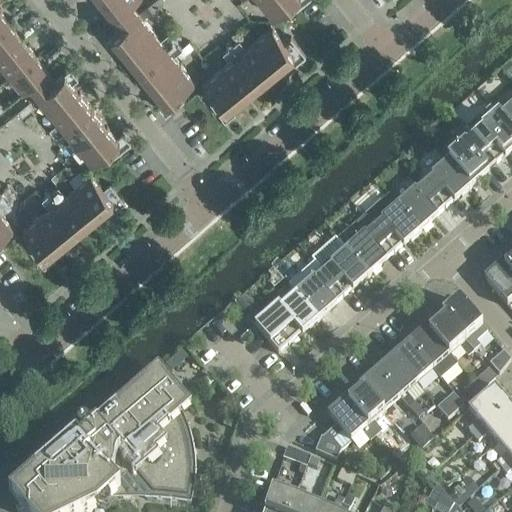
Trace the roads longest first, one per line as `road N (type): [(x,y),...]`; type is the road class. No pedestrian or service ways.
road 1 (residential): [(228,511),(260,417),(445,261)]
road 2 (residential): [(207,219),(41,0)]
road 3 (residential): [(207,219),(385,55)]
road 4 (residential): [(34,363),(207,219)]
